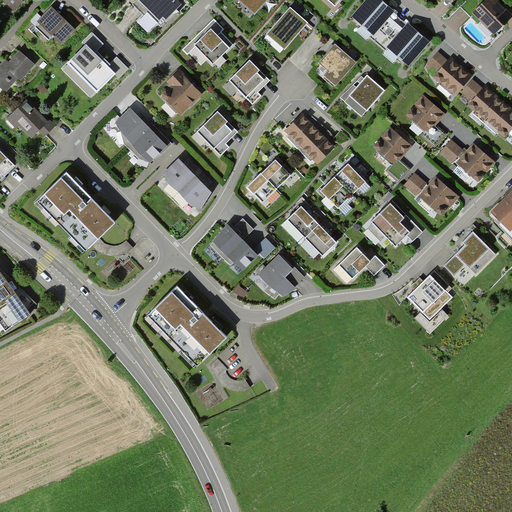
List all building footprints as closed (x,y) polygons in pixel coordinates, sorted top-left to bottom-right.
[(0,0),(14,12),(24,0),(0,0)] [(138,0),(162,22),(180,4),(176,0),(138,0)] [(265,0),(239,0),(254,13),(265,0)] [(430,42),(381,0),(368,0),(353,17),(409,66),(430,42)] [(496,35),(511,17),(511,13),(505,7),(497,0),(484,0),(472,13),(496,35)] [(288,10),(266,34),(283,50),(307,23),(290,7),(288,10)] [(60,44),(74,29),(60,16),(50,8),(37,23),(60,44)] [(222,29),(212,18),(182,48),(187,54),(194,47),(211,64),(233,43),(221,32),(220,31),(222,29)] [(354,61),(334,44),(328,50),(317,62),(326,70),(322,75),(333,85),(354,61)] [(99,73),(105,67),(84,47),(67,65),(88,85),(99,73)] [(20,81),(34,64),(19,51),(9,62),(6,60),(0,66),(0,87),(6,92),(17,79),(20,81)] [(446,61),(436,53),(427,65),(436,73),(432,79),(454,97),(471,77),(457,65),(449,58),(446,61)] [(259,69),(248,59),(228,79),(251,103),(259,94),(256,91),(268,79),(259,69)] [(195,87),(179,69),(165,82),(172,88),(162,98),(179,116),(202,94),(195,87)] [(384,89),(368,74),(364,79),(362,77),(343,97),(362,114),(384,89)] [(481,89),(471,80),(460,93),(471,103),(467,108),(503,139),(507,134),(511,138),(511,110),(491,92),(484,86),(481,89)] [(430,102),(422,94),(405,114),(424,131),(421,135),(435,147),(446,134),(435,124),(444,114),(430,102)] [(44,137),(53,128),(39,114),(25,100),(7,118),(29,140),(38,131),(44,137)] [(130,105),(115,120),(117,128),(124,138),(149,162),(160,150),(167,144),(139,114),(130,105)] [(227,120),(217,111),(196,131),(219,154),(228,146),(225,143),(237,130),(227,120)] [(307,120),(301,114),(283,130),(315,164),(333,147),(328,143),(307,120)] [(398,134),(390,127),(372,148),(391,164),(386,169),(399,180),(409,169),(399,160),(411,146),(398,134)] [(450,140),(439,152),(455,166),(457,165),(477,183),(494,163),(487,157),(472,143),(464,152),(450,140)] [(0,173),(3,177),(14,166),(6,158),(0,151),(0,173)] [(208,186),(213,181),(191,157),(186,162),(208,186)] [(174,164),(164,174),(168,183),(179,192),(191,206),(201,208),(212,192),(179,159),(174,164)] [(258,177),(246,188),(261,203),(289,176),(275,161),(271,165),(258,177)] [(364,181),(346,162),(342,166),(329,179),(318,189),(336,207),(364,181)] [(94,203),(64,172),(35,200),(83,250),(113,222),(94,203)] [(428,185),(414,172),(403,185),(417,197),(418,196),(440,215),(457,196),(450,190),(436,177),(428,185)] [(511,190),(491,210),(511,231),(511,190)] [(404,218),(390,203),(371,221),(395,246),(405,236),(407,234),(410,232),(400,222),(404,218)] [(309,214),(301,205),(286,218),(321,255),(336,241),(327,231),(309,214)] [(404,218),(400,222),(410,232),(407,234),(413,241),(423,232),(407,215),(404,218)] [(210,245),(225,258),(243,240),(253,229),(243,219),(232,230),(230,227),(227,225),(212,241),(213,242),(210,245)] [(482,233),(473,223),(469,227),(474,231),(470,235),(462,243),(464,244),(444,264),(454,275),(465,264),(474,273),(495,253),(479,236),(482,233)] [(253,250),(243,240),(225,258),(232,265),(234,263),(244,272),(259,256),(258,255),(259,254),(264,259),(275,248),(266,238),(253,251),(253,250)] [(357,247),(338,264),(351,278),(363,267),(366,265),(373,273),(384,263),(376,254),(369,260),(357,247)] [(287,265),(277,255),(257,275),(271,289),(281,297),(295,290),(283,277),(291,269),(287,265)] [(417,288),(407,298),(421,312),(415,318),(430,333),(447,316),(439,308),(451,297),(447,293),(451,289),(434,272),(417,288)] [(0,328),(3,333),(28,315),(0,277),(0,328)] [(204,315),(176,285),(145,314),(194,365),(224,336),(204,315)]
